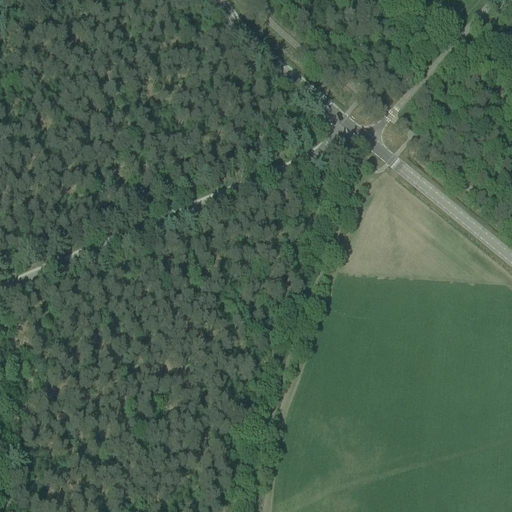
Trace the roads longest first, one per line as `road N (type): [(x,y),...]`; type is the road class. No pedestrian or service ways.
road 1 (unclassified): [(0,290),(308,161),(351,126)]
road 2 (track): [(252,511),(278,387),(345,205),(374,172)]
road 3 (unclassified): [(366,139),(493,0)]
road 4 (tertiary): [(511,259),(366,139)]
road 5 (tertiary): [(351,126),(254,48),(217,0)]
